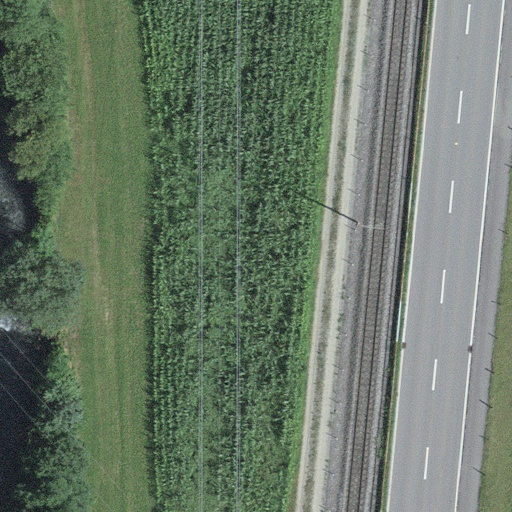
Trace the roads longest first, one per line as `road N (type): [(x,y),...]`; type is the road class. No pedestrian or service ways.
road 1 (track): [(354,0),(305,511)]
road 2 (secondary): [(475,0),(427,511)]
